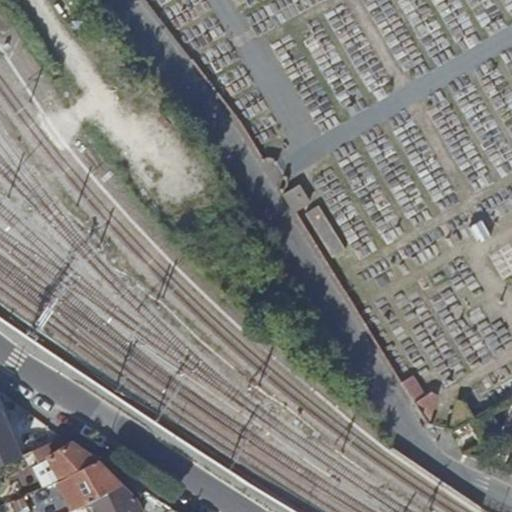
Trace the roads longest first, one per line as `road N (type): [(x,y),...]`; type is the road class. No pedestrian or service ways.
road 1 (residential): [(128,0),(262,180),(411,436),(511,498)]
road 2 (residential): [(252,511),(0,348)]
